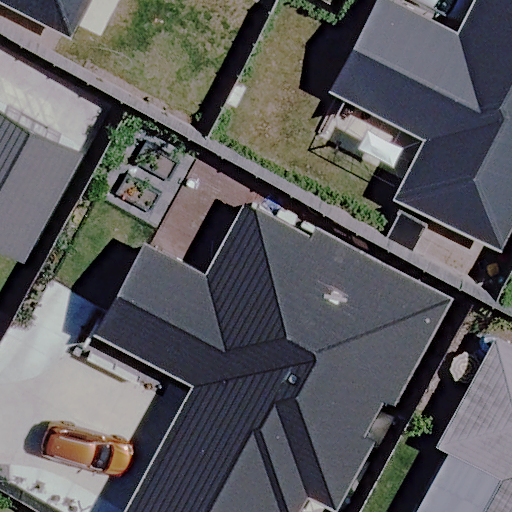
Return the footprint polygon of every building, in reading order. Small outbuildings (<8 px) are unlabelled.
[(64,0),(86,11),(91,0),(64,0)] [(511,227),(511,0),(481,0),(472,17),(438,0),(387,0),(350,71),(445,120),(415,177),(511,227)] [(0,210),(38,232),(91,137),(3,88),(0,92),(0,210)] [(329,221),(263,186),(223,261),(161,228),(114,316),(212,368),(137,507),(146,511),(282,511),(290,498),(302,504),(318,473),(347,488),(457,282),(332,216),(329,221)] [(511,511),(511,323),(459,419),(511,448),(511,482),(495,511),(511,511)]
